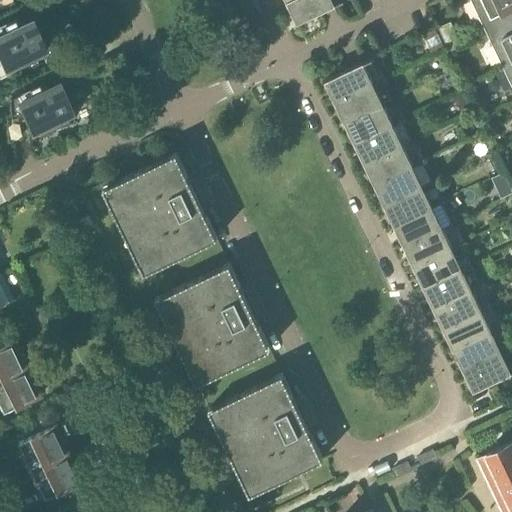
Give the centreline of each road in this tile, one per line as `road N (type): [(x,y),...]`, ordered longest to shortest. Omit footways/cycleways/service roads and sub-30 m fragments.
road 1 (residential): [(291,57),(449,383),(450,408),(437,422),(373,452),(353,454),(336,438),(182,109)]
road 2 (residential): [(0,196),(182,109)]
road 3 (residential): [(291,57),(417,0)]
road 4 (residential): [(182,109),(129,0)]
road 5 (residential): [(182,109),(291,57)]
